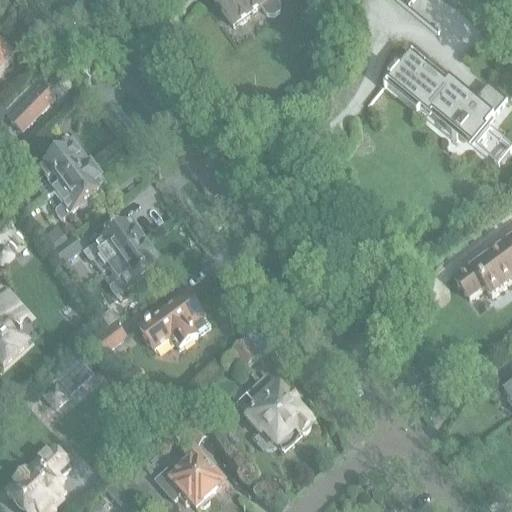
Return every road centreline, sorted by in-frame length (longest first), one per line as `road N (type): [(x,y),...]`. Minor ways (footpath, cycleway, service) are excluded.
road 1 (residential): [(84,0),(394,427)]
road 2 (residential): [(300,511),(394,427)]
